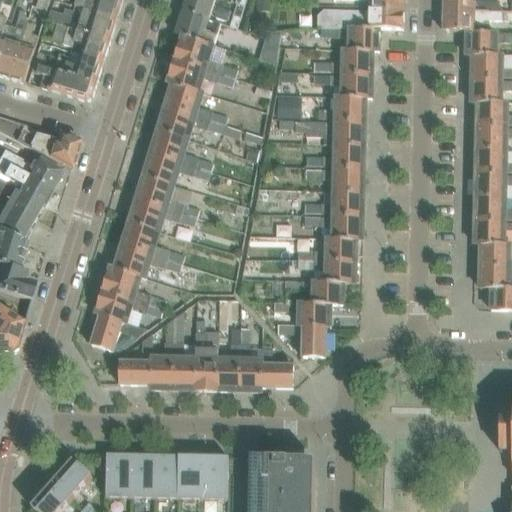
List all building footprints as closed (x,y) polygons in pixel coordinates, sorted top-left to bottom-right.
[(38,0),(36,9),(46,12),(49,0),(38,0)] [(78,0),(78,3),(76,9),(94,14),(117,22),(124,0),(78,0)] [(186,0),(184,11),(209,19),(214,0),(186,0)] [(270,0),(256,0),(256,13),(271,13),(270,0)] [(476,0),(444,0),(444,12),(503,13),(503,8),(499,8),(500,3),(476,2),(476,0)] [(238,28),(245,6),(236,3),(229,25),(238,28)] [(346,31),(380,31),(404,32),(404,8),(372,7),(372,14),(324,12),(316,20),(317,31),(321,31),(346,31)] [(56,26),(61,28),(111,44),(117,22),(94,14),(76,9),(75,14),(65,11),(63,17),(51,13),(48,24),(56,26)] [(184,11),(176,36),(183,38),(201,43),(216,48),(223,23),(209,19),(184,11)] [(503,13),(444,12),(444,33),(467,33),(476,33),(476,25),(490,25),(490,21),(511,21),(511,13),(503,13)] [(0,63),(0,78),(10,81),(28,24),(29,20),(24,19),(26,14),(21,13),(16,29),(11,27),(11,28),(7,42),(0,63)] [(0,63),(7,42),(11,28),(6,26),(8,19),(0,16),(0,63)] [(28,24),(10,81),(25,85),(35,51),(39,37),(34,36),(37,27),(28,24)] [(85,46),(81,57),(104,64),(111,44),(61,28),(56,26),(51,41),(65,45),(64,46),(74,49),(76,43),(85,46)] [(321,31),(321,40),(350,41),(350,51),(380,52),(380,31),(346,31),(321,31)] [(267,38),(260,61),(275,66),(278,50),(282,33),(269,35),(269,38),(267,38)] [(511,34),(476,34),(476,33),(467,33),(467,58),(473,58),(473,57),(497,57),(498,43),(511,43),(511,34)] [(183,38),(176,62),(236,81),(239,71),(211,62),(216,48),(201,43),(183,38)] [(380,54),(380,52),(350,51),(350,53),(345,53),(345,64),(315,63),(315,74),(344,75),(344,76),(373,76),(374,54),(380,54)] [(38,54),(34,66),(40,68),(97,86),(104,64),(81,57),(71,54),(70,60),(60,57),(59,60),(38,54)] [(472,79),(472,81),(503,82),(503,79),(511,79),(511,70),(503,70),(503,57),(497,57),(473,57),(473,58),(472,79)] [(198,94),(198,93),(202,82),(233,91),(236,81),(176,62),(168,86),(173,87),(173,86),(198,94)] [(93,101),(97,86),(40,68),(38,75),(45,77),(41,90),(87,104),(93,101)] [(298,84),(298,75),(281,75),(279,83),(298,84)] [(314,78),(314,86),(344,87),(343,98),(367,99),(366,101),(372,101),(373,79),(373,76),(344,76),(344,78),(320,78),(314,78)] [(472,105),(478,105),(503,104),(503,92),(511,92),(511,83),(503,83),(503,82),(472,81),(472,105)] [(173,86),(173,87),(166,110),(226,129),(229,119),(198,109),(203,95),(198,93),(198,94),(173,86)] [(255,89),(253,96),(269,100),(271,93),(255,89)] [(320,111),(319,121),(324,121),(338,122),(338,124),(366,124),(366,122),(366,101),(367,99),(343,98),(338,98),(338,111),(320,111)] [(279,99),(278,120),(302,121),(303,99),(279,99)] [(477,126),(477,128),(507,129),(508,127),(511,126),(511,116),(508,117),(508,104),(503,104),(478,105),(477,126)] [(166,110),(158,133),(188,142),(193,127),(223,137),(226,129),(166,110)] [(0,119),(0,135),(70,173),(79,148),(76,144),(76,142),(59,138),(57,146),(36,140),(22,131),(24,127),(0,119)] [(280,122),(280,131),(296,131),(296,134),(307,134),(307,139),(325,140),(325,147),(336,147),(365,148),(366,126),(366,124),(338,124),(338,125),(324,125),(295,124),(295,123),(280,122)] [(477,128),(477,152),(507,152),(507,139),(511,139),(511,130),(507,130),(507,129),(477,128)] [(184,155),(188,142),(158,133),(151,156),(212,175),(215,165),(184,155)] [(261,148),(263,140),(246,135),(244,143),(261,148)] [(365,171),(365,148),(336,147),(336,159),(306,158),(306,168),(336,169),(336,171),(365,171)] [(4,152),(0,159),(0,162),(53,192),(63,174),(35,159),(31,167),(4,152)] [(259,154),(248,152),(246,163),(257,165),(259,154)] [(477,152),(476,175),(506,176),(506,174),(511,174),(511,164),(507,164),(507,152),(477,152)] [(151,156),(144,179),(174,188),(178,173),(209,183),(212,175),(151,156)] [(0,162),(0,181),(17,192),(16,194),(44,209),(53,192),(0,162)] [(335,181),(335,194),(364,195),(365,171),(336,171),(336,172),(306,172),(305,181),(335,181)] [(476,199),(506,200),(506,186),(511,186),(511,177),(506,178),(506,176),(476,175),(476,199)] [(169,201),(174,188),(144,179),(137,201),(198,220),(201,211),(169,201)] [(0,209),(4,211),(0,217),(0,230),(24,244),(44,209),(16,194),(17,192),(0,181),(0,209)] [(334,216),(334,218),(364,219),(364,195),(335,194),(334,207),(305,206),(305,215),(334,216)] [(506,200),(476,199),(475,223),(505,223),(505,221),(511,221),(511,212),(505,212),(506,200)] [(137,201),(130,224),(159,234),(164,219),(195,229),(198,220),(137,201)] [(363,243),(364,219),(334,218),(334,220),(305,219),(304,227),(333,228),(333,239),(357,240),(357,242),(363,243)] [(505,223),(475,223),(475,247),(481,247),(481,246),(505,246),(505,234),(511,234),(511,225),(505,225),(505,223)] [(155,248),(159,234),(130,224),(123,247),(183,266),(186,257),(155,248)] [(0,265),(19,271),(27,245),(24,244),(0,230),(0,265)] [(298,253),(297,263),(357,264),(357,242),(357,240),(333,239),(327,239),(326,254),(298,253)] [(481,247),(480,268),(511,269),(511,246),(505,246),(481,246),(481,247)] [(123,247),(115,270),(115,271),(140,280),(139,280),(144,282),(149,265),(180,275),(183,266),(123,247)] [(356,286),(357,264),(297,263),(297,271),(325,272),(325,282),(344,283),(344,286),(356,286)] [(0,292),(30,302),(31,302),(36,285),(26,282),(29,274),(19,271),(0,265),(0,292)] [(511,269),(480,268),(480,290),(492,290),(510,291),(511,290),(511,269)] [(136,292),(139,280),(140,280),(115,271),(115,270),(111,269),(104,293),(164,312),(167,302),(136,292)] [(332,305),(332,307),(343,307),(344,286),(344,283),(325,282),(287,282),(287,292),(313,293),(313,304),(332,305)] [(492,290),(491,312),(511,312),(511,290),(510,291),(492,290)] [(104,293),(97,316),(101,318),(126,325),(130,311),(161,321),(164,312),(104,293)] [(299,314),(298,327),(327,328),(327,329),(331,329),(332,307),(332,305),(313,304),(276,303),(276,313),(299,314)] [(0,309),(0,354),(10,355),(11,354),(16,350),(20,337),(23,325),(0,309)] [(173,392),(196,393),(196,360),(184,360),(184,345),(185,311),(175,319),(173,392)] [(120,335),(137,340),(148,332),(126,325),(101,318),(92,347),(114,354),(120,335)] [(165,359),(151,359),(150,387),(151,388),(151,392),(173,392),(175,319),(165,326),(165,345),(165,359)] [(303,336),(303,359),(326,360),(327,329),(327,328),(298,327),(278,326),(278,336),(303,336)] [(218,393),(240,394),(242,329),(232,329),(219,329),(219,353),(218,393)] [(242,329),(240,394),(262,394),(262,390),(263,362),(251,362),(251,347),(252,330),(242,329)] [(150,387),(151,359),(151,337),(142,344),(142,364),(120,364),(120,387),(150,387)] [(196,360),(196,393),(218,393),(219,353),(207,353),(207,337),(197,337),(196,360)] [(263,351),(263,362),(262,390),(293,391),(294,368),(272,367),(273,351),(263,351)] [(501,432),(501,453),(507,453),(511,453),(511,511),(511,411),(508,411),(502,411),(501,432)] [(107,500),(131,500),(132,457),(107,456),(107,457),(107,500)] [(132,457),(131,500),(156,501),(157,457),(132,457)] [(156,501),(180,501),(180,458),(157,457),(156,501)] [(180,501),(203,502),(204,458),(180,458),(180,501)] [(204,458),(203,502),(228,502),(229,459),(204,458)] [(254,459),(254,460),(253,469),(253,479),(252,479),(252,497),(251,511),(313,511),(315,479),(315,470),(315,461),(307,461),(267,460),(254,459)] [(73,462),(52,486),(72,503),(93,479),(74,463),(73,462)] [(35,511),(63,511),(72,503),(52,486),(32,509),(33,510),(35,511)]
